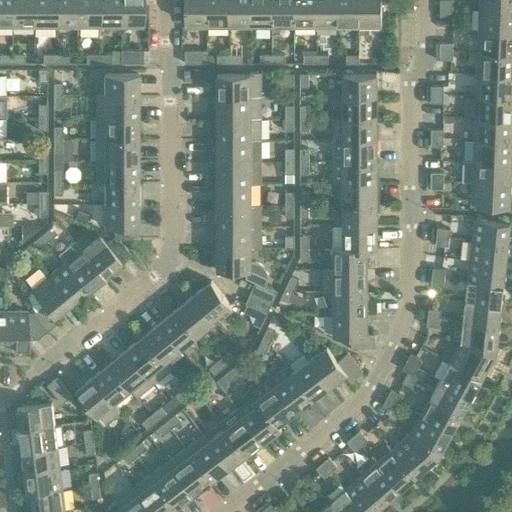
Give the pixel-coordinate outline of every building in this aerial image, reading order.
[(0,0),(0,27),(11,27),(11,0),(0,0)] [(11,0),(11,27),(33,27),(32,0),(11,0)] [(32,0),(33,27),(55,27),(54,0),(32,0)] [(54,0),(55,27),(76,27),(76,0),(54,0)] [(76,0),(76,27),(98,27),(98,0),(76,0)] [(98,0),(98,27),(120,27),(119,0),(98,0)] [(119,0),(120,27),(142,27),(142,0),(119,0)] [(184,0),(184,27),(207,27),(206,0),(184,0)] [(206,0),(207,27),(228,27),(228,0),(206,0)] [(228,0),(228,27),(250,27),(249,0),(228,0)] [(249,0),(250,27),(272,27),(271,0),(249,0)] [(271,0),(272,27),(293,27),(293,0),(271,0)] [(293,0),(293,27),(315,27),(315,0),(293,0)] [(315,0),(315,27),(337,27),(336,0),(315,0)] [(336,0),(337,27),(358,27),(358,0),(336,0)] [(358,0),(358,27),(381,27),(381,1),(393,1),(393,0),(358,0)] [(511,0),(479,0),(480,9),(511,10),(511,0)] [(452,8),(440,8),(440,16),(453,16),(452,8)] [(511,10),(480,9),(479,30),(511,31),(511,10)] [(511,31),(479,30),(478,52),(511,53),(511,31)] [(440,42),(440,51),(453,51),(453,42),(440,42)] [(120,63),(142,63),(142,50),(120,50),(120,63)] [(184,63),(207,63),(207,50),(184,50),(184,63)] [(453,51),(440,51),(440,60),(453,59),(453,51)] [(511,53),(478,52),(477,74),(511,75),(511,53)] [(0,63),(11,63),(11,54),(0,54),(0,63)] [(11,54),(11,63),(24,63),(24,54),(11,54)] [(42,63),(55,63),(55,54),(42,54),(42,63)] [(55,54),(55,63),(67,63),(67,54),(55,54)] [(85,63),(98,63),(98,54),(85,54),(85,63)] [(98,54),(98,63),(111,63),(111,54),(98,54)] [(216,63),(229,63),(229,54),(216,54),(216,63)] [(229,54),(229,63),(242,63),(242,54),(229,54)] [(260,63),(272,63),(272,54),(260,54),(260,63)] [(272,54),(272,63),(285,63),(285,54),(272,54)] [(303,63),(315,63),(315,54),(303,54),(303,63)] [(315,54),(315,63),(328,63),(328,54),(315,54)] [(346,63),(359,63),(359,55),(346,55),(346,63)] [(37,82),(46,82),(46,69),(37,69),(37,82)] [(217,73),(217,96),(261,96),(261,73),(256,73),(256,72),(249,72),(249,73),(217,73)] [(103,73),(103,96),(137,96),(137,73),(103,73)] [(285,86),(294,86),(294,73),(285,73),(285,86)] [(300,86),(308,86),(308,73),(300,73),(300,86)] [(343,73),(343,96),(377,96),(377,73),(343,73)] [(511,75),(477,74),(476,95),(511,96),(511,75)] [(52,83),(52,96),(61,96),(61,83),(52,83)] [(431,85),(431,94),(444,94),(444,85),(431,85)] [(444,94),(431,94),(431,102),(444,102),(444,94)] [(511,96),(476,95),(475,117),(511,118),(511,96)] [(61,96),(52,96),(52,108),(61,108),(61,96)] [(95,96),(95,117),(137,117),(137,96),(103,96),(95,96)] [(217,96),(217,117),(260,118),(261,96),(217,96)] [(343,96),(343,118),(377,118),(377,96),(343,96)] [(37,105),(37,117),(46,117),(46,105),(37,105)] [(285,105),(285,118),(294,118),(294,105),(285,105)] [(300,105),(300,118),(308,118),(308,105),(300,105)] [(46,117),(37,117),(37,130),(46,130),(46,117)] [(95,117),(95,139),(137,139),(137,117),(95,117)] [(217,117),(217,139),(260,139),(260,118),(217,117)] [(511,118),(475,117),(474,138),(511,140),(511,118)] [(294,118),(285,118),(285,130),(294,130),(294,118)] [(308,118),(300,118),(300,130),(308,130),(308,118)] [(333,118),(333,139),(377,139),(377,118),(343,118),(333,118)] [(61,126),(52,126),(52,139),(61,139),(61,130),(61,126)] [(431,128),(431,137),(444,137),(444,128),(431,128)] [(444,137),(431,137),(431,146),(444,146),(444,137)] [(511,140),(474,138),(473,160),(511,162),(511,157),(511,140)] [(61,139),(52,139),(52,152),(61,152),(61,139)] [(95,161),(103,161),(137,160),(137,139),(95,139),(95,161)] [(217,139),(217,161),(260,161),(260,139),(217,139)] [(333,139),(333,161),(377,161),(377,139),(333,139)] [(37,148),(37,160),(46,160),(46,148),(37,148)] [(285,148),(285,161),(294,161),(294,148),(285,148)] [(300,148),(300,161),(308,161),(308,148),(300,148)] [(46,160),(37,160),(37,173),(46,173),(46,160)] [(103,161),(103,182),(137,182),(137,160),(103,161)] [(462,181),(472,182),(511,183),(511,162),(473,160),(463,160),(462,181)] [(217,161),(217,183),(260,183),(260,161),(217,161)] [(294,161),(285,161),(285,174),(293,174),(294,161)] [(308,161),(300,161),(300,173),(308,173),(308,161)] [(333,182),(343,182),(377,182),(377,161),(333,161),(333,182)] [(52,169),(52,182),(61,182),(61,169),(52,169)] [(431,172),(431,180),(444,180),(444,172),(431,172)] [(444,180),(431,180),(431,189),(444,189),(444,180)] [(61,182),(52,182),(52,195),(61,195),(61,182)] [(103,182),(103,204),(137,204),(137,182),(103,182)] [(343,182),(343,204),(377,204),(377,182),(343,182)] [(511,183),(472,182),(472,204),(510,206),(511,183)] [(217,183),(217,204),(260,204),(260,183),(217,183)] [(37,191),(37,204),(46,204),(46,191),(37,191)] [(285,192),(285,204),(293,204),(294,192),(285,192)] [(300,192),(300,204),(308,204),(308,192),(300,192)] [(46,204),(37,204),(37,216),(46,216),(46,204)] [(113,226),(113,236),(117,238),(137,239),(137,204),(103,204),(103,226),(113,226)] [(217,204),(216,226),(260,226),(260,204),(217,204)] [(293,204),(285,204),(285,217),(293,217),(293,204)] [(308,204),(300,204),(300,217),(308,217),(308,204)] [(343,204),(343,226),(377,226),(377,204),(343,204)] [(475,218),(472,239),(508,243),(510,222),(475,218)] [(50,226),(41,234),(46,241),(56,233),(50,226)] [(216,226),(216,247),(250,248),(260,248),(260,226),(216,226)] [(333,226),(333,248),(367,248),(367,249),(377,249),(377,226),(343,226),(333,226)] [(437,227),(436,235),(449,237),(450,228),(437,227)] [(46,241),(41,234),(31,242),(36,249),(46,241)] [(98,234),(80,249),(102,276),(129,254),(117,238),(113,236),(104,243),(98,234)] [(285,248),(293,248),(293,235),(285,235),(285,248)] [(300,235),(300,247),(308,247),(308,235),(300,235)] [(449,237),(436,235),(436,244),(448,245),(449,237)] [(472,239),(470,260),(506,264),(508,243),(472,239)] [(57,254),(63,262),(85,289),(102,276),(80,249),(74,241),(57,254)] [(255,281),(250,292),(272,302),(277,290),(264,284),(265,282),(266,279),(266,275),(266,271),(264,268),(262,265),(259,263),(255,262),(252,261),(250,261),(250,248),(216,247),(216,270),(246,270),(246,277),(255,281)] [(308,247),(300,247),(300,260),(308,260),(308,247)] [(333,248),(333,269),(367,269),(367,249),(367,248),(333,248)] [(470,260),(468,280),(504,284),(506,264),(470,260)] [(63,262),(47,276),(68,303),(85,289),(63,262)] [(433,267),(432,276),(445,277),(446,269),(433,267)] [(324,291),(334,291),(367,291),(367,269),(333,269),(323,269),(324,291)] [(290,275),(285,287),(293,291),(298,279),(290,275)] [(31,292),(25,296),(33,311),(32,312),(47,331),(57,323),(52,316),(68,303),(47,276),(29,290),(31,292)] [(445,277),(432,276),(431,284),(444,286),(445,277)] [(211,280),(193,294),(214,320),(232,306),(211,280)] [(468,280),(466,300),(502,304),(504,284),(468,280)] [(293,291),(285,287),(280,298),(288,302),(293,291)] [(334,291),(324,291),(324,293),(332,305),(334,305),(334,312),(367,312),(377,312),(377,300),(367,300),(367,291),(334,291)] [(272,302),(250,292),(245,303),(266,313),(272,302)] [(193,294),(176,308),(198,334),(214,320),(193,294)] [(466,300),(464,321),(499,324),(502,304),(466,300)] [(176,308),(160,321),(181,348),(198,334),(176,308)] [(429,308),(428,317),(440,318),(441,310),(429,308)] [(27,311),(4,310),(4,345),(27,345),(27,339),(36,339),(47,331),(32,312),(27,312),(27,311)] [(334,335),(351,335),(351,347),(375,347),(375,334),(367,334),(367,312),(334,312),(334,335)] [(440,318),(428,317),(427,325),(440,327),(440,318)] [(160,321),(143,335),(164,361),(181,348),(160,321)] [(464,321),(461,341),(497,345),(499,324),(464,321)] [(266,328),(261,339),(269,343),(274,331),(266,328)] [(143,335),(126,349),(154,383),(170,369),(164,361),(143,335)] [(269,343),(261,339),(256,350),(264,354),(269,343)] [(461,341),(450,361),(481,379),(496,352),(497,345),(461,341)] [(327,345),(308,359),(329,386),(346,373),(351,379),(362,371),(347,352),(337,359),(327,345)] [(126,349),(109,362),(130,388),(137,396),(154,383),(126,349)] [(228,351),(218,359),(224,366),(234,358),(228,351)] [(411,353),(407,361),(418,367),(422,359),(411,353)] [(224,366),(218,359),(208,367),(214,374),(224,366)] [(243,359),(233,367),(239,373),(248,365),(243,359)] [(308,359),(291,372),(311,399),(329,386),(308,359)] [(418,367),(407,361),(403,368),(414,375),(418,367)] [(450,361),(440,379),(472,397),(481,379),(450,361)] [(109,362),(93,376),(114,402),(130,388),(109,362)] [(286,365),(269,378),(294,412),(311,399),(291,372),(286,365)] [(239,373),(233,367),(223,374),(229,381),(239,373)] [(114,402),(93,376),(75,390),(102,424),(120,410),(114,402)] [(47,385),(62,403),(72,395),(57,377),(47,385)] [(195,378),(185,386),(190,393),(200,385),(195,378)] [(251,392),(254,396),(259,402),(260,402),(277,425),(278,424),(294,412),(269,378),(251,392)] [(440,379),(430,397),(462,415),(472,397),(440,379)] [(190,393),(185,386),(175,394),(181,401),(190,393)] [(209,386),(199,394),(204,401),(214,393),(209,386)] [(391,389),(387,397),(398,403),(402,395),(391,389)] [(204,401),(199,394),(189,402),(195,409),(204,401)] [(254,396),(237,408),(262,442),(281,428),(278,424),(277,425),(260,402),(259,402),(254,396)] [(398,403),(387,397),(383,404),(394,410),(398,403)] [(430,397),(420,415),(452,432),(462,415),(430,397)] [(17,406),(20,428),(54,424),(51,402),(17,406)] [(161,406),(151,414),(157,421),(166,413),(161,406)] [(220,421),(225,428),(245,455),(262,442),(237,408),(220,421)] [(175,413),(165,421),(171,428),(181,420),(175,413)] [(157,421),(151,414),(141,422),(147,429),(157,421)] [(420,415),(411,433),(442,450),(452,432),(420,415)] [(171,428),(165,421),(155,429),(161,436),(171,428)] [(20,428),(22,450),(57,445),(54,424),(20,428)] [(225,428),(207,441),(228,468),(245,455),(225,428)] [(83,430),(85,442),(93,441),(92,429),(83,430)] [(360,430),(353,435),(362,445),(368,439),(360,430)] [(411,433),(392,449),(415,476),(439,456),(442,450),(411,433)] [(203,434),(185,447),(210,481),(228,468),(207,441),(203,434)] [(362,445),(353,435),(347,441),(355,451),(362,445)] [(142,440),(132,448),(137,455),(147,447),(142,440)] [(93,441),(85,442),(86,455),(95,453),(93,441)] [(22,450),(25,471),(59,467),(57,445),(22,450)] [(101,454),(106,461),(116,453),(111,446),(101,454)] [(185,447),(168,460),(193,494),(210,481),(185,447)] [(137,455),(132,448),(122,456),(128,463),(137,455)] [(392,449),(377,462),(400,489),(415,476),(392,449)] [(329,456),(323,462),(331,472),(337,466),(329,456)] [(168,460),(151,473),(176,507),(193,494),(168,460)] [(331,472),(323,462),(316,467),(324,477),(331,472)] [(377,462),(361,475),(384,503),(400,489),(377,462)] [(25,471),(27,493),(62,488),(59,467),(25,471)] [(88,473),(90,485),(99,484),(97,472),(88,473)] [(151,473),(133,486),(152,511),(168,511),(176,507),(151,473)] [(361,475),(346,489),(365,511),(373,511),(384,503),(361,475)] [(291,489),(299,499),(306,493),(298,483),(291,489)] [(99,484),(90,485),(91,498),(100,497),(99,484)] [(152,511),(133,486),(115,500),(106,507),(109,511),(152,511)] [(27,493),(29,511),(47,511),(65,510),(62,488),(27,493)] [(365,511),(346,489),(330,502),(338,511),(365,511)] [(338,511),(330,502),(318,511),(338,511)] [(277,511),(271,503),(264,508),(266,511),(277,511)]
